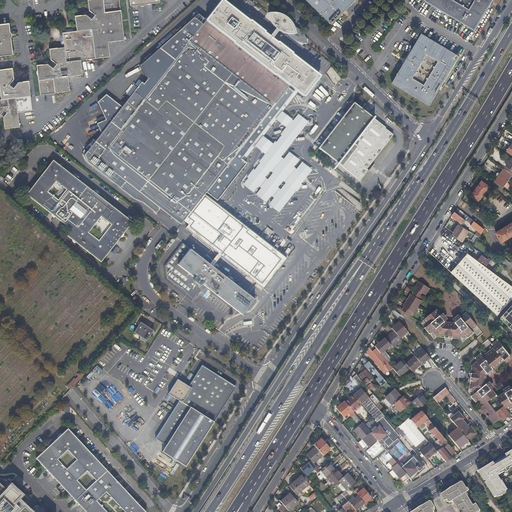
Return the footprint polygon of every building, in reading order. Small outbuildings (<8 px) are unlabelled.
[(109,42),(125,40),(124,33),(124,32),(120,0),(87,0),(89,11),(90,10),(91,12),(87,16),(86,15),(76,16),(77,31),(90,29),(93,58),(110,56),(109,42)] [(221,0),(205,20),(289,85),(295,89),(304,96),(320,76),(272,39),(269,36),(229,5),(228,5),(221,0)] [(356,0),(306,0),(332,25),(356,0)] [(425,0),(425,2),(474,31),(493,0),(425,0)] [(271,23),(272,25),(276,28),(278,30),(282,33),(285,34),(287,34),(289,34),(292,34),(295,34),(294,31),(294,28),(293,26),(292,24),(290,22),(289,20),(287,18),(286,17),(283,15),(281,14),(280,14),(278,13),(275,13),(273,13),(270,13),(268,13),(268,14),(268,16),(269,19),(270,22),(271,23)] [(287,88),(289,85),(205,20),(197,14),(158,48),(164,58),(165,62),(170,66),(153,87),(148,94),(143,100),(133,92),(87,151),(140,193),(135,198),(144,204),(146,201),(148,199),(181,224),(184,220),(189,224),(186,228),(263,289),(264,288),(286,259),(280,254),(204,194),(206,192),(209,194),(217,194),(218,194),(219,193),(231,177),(232,177),(232,176),(232,175),(231,175),(231,170),(230,167),(251,140),(251,136),(250,135),(259,123),(260,123),(263,123),(287,92),(287,88)] [(0,24),(0,56),(13,54),(11,38),(9,37),(9,34),(10,32),(8,23),(0,24)] [(63,33),(74,31),(74,30),(72,28),(59,30),(61,42),(63,45),(64,45),(63,33)] [(276,28),(269,36),(272,39),(278,30),(276,28)] [(74,31),(63,33),(64,45),(64,47),(66,61),(81,60),(93,58),(90,29),(77,31),(74,31)] [(459,57),(420,33),(410,49),(390,83),(429,107),(459,57)] [(38,65),(41,94),(70,90),(69,76),(83,74),(81,60),(66,61),(64,47),(50,49),(51,59),(53,61),(57,64),(54,68),(50,65),(48,64),(38,65)] [(164,58),(142,86),(147,90),(150,85),(153,87),(170,66),(165,62),(164,58)] [(6,130),(21,128),(19,113),(33,112),(29,82),(19,83),(18,84),(13,81),(14,79),(13,68),(0,70),(0,114),(0,115),(1,113),(5,116),(4,118),(6,130)] [(295,89),(289,85),(287,88),(287,92),(263,123),(260,123),(259,123),(250,135),(251,136),(251,140),(230,167),(231,170),(243,155),(251,144),(267,125),(272,118),(283,104),(289,97),(295,89)] [(134,90),(133,92),(143,100),(148,94),(138,86),(134,90)] [(301,106),(289,97),(283,104),(295,113),(284,127),(272,118),(267,125),(279,134),(264,154),(251,144),(243,155),(256,164),(241,184),(280,214),(313,171),(287,151),(292,144),(319,109),(306,99),(301,106)] [(368,165),(392,135),(383,129),(385,127),(353,103),(318,148),(359,180),(367,170),(365,169),(368,165)] [(68,236),(101,262),(133,222),(54,161),(27,195),(72,230),(68,236)] [(511,176),(511,173),(505,168),(496,181),(504,187),(511,176)] [(472,196),(479,202),(490,187),(482,181),(472,196)] [(455,212),(452,216),(461,222),(463,220),(465,222),(465,223),(469,227),(470,226),(470,225),(471,224),(455,212)] [(478,236),(479,237),(485,230),(475,222),(472,226),(474,228),(476,229),(481,232),(478,236)] [(511,222),(496,232),(502,242),(511,235),(511,222)] [(456,231),(453,235),(463,242),(464,242),(464,241),(470,232),(467,229),(459,225),(456,231)] [(470,240),(475,243),(476,243),(479,237),(478,236),(474,234),(470,240)] [(166,280),(192,300),(199,292),(204,291),(207,287),(243,315),(255,300),(182,242),(164,265),(166,280)] [(466,257),(451,273),(498,315),(511,299),(511,285),(466,251),(464,253),(467,256),(466,257)] [(419,286),(416,291),(424,297),(426,294),(427,295),(431,288),(421,282),(418,286),(419,286)] [(411,296),(409,300),(419,307),(423,301),(422,300),(424,297),(416,291),(412,297),(411,296)] [(419,307),(409,300),(406,304),(407,305),(404,310),(412,315),(414,312),(415,313),(419,307)] [(511,305),(501,317),(505,320),(504,321),(511,328),(511,305)] [(441,317),(442,315),(438,309),(425,320),(429,325),(426,327),(431,333),(434,330),(438,336),(449,337),(461,338),(466,334),(469,337),(475,333),(472,330),(478,325),(468,312),(462,317),(463,319),(458,323),(457,321),(453,324),(451,324),(449,323),(446,320),(445,321),(441,317)] [(393,310),(391,313),(397,320),(400,316),(393,310)] [(445,313),(442,315),(441,317),(445,321),(446,320),(449,318),(445,313)] [(154,330),(141,321),(134,332),(147,341),(154,330)] [(408,332),(399,322),(391,328),(394,331),(400,339),(408,332)] [(400,339),(394,331),(385,338),(385,339),(390,345),(393,348),(401,341),(400,339)] [(390,345),(385,339),(378,344),(375,347),(376,348),(380,353),(390,345)] [(495,347),(490,351),(500,364),(505,359),(504,358),(510,353),(498,339),(493,344),(495,347)] [(372,349),(369,346),(366,351),(383,373),(387,370),(388,372),(392,368),(392,367),(389,364),(381,354),(380,353),(376,348),(372,352),(370,350),(372,349)] [(427,361),(430,358),(422,349),(414,356),(421,364),(426,360),(427,361)] [(479,398),(484,404),(487,401),(496,393),(492,388),(490,389),(486,384),(488,383),(485,379),(485,378),(485,375),(489,372),(488,371),(493,367),(494,368),(500,364),(490,351),(485,356),(482,353),(476,357),(479,360),(473,365),(472,376),(470,387),(475,393),(472,395),(476,401),(479,398)] [(381,354),(389,364),(392,361),(384,352),(382,354),(381,354)] [(412,371),(421,364),(414,356),(405,363),(409,368),(412,371)] [(399,376),(409,368),(405,363),(402,359),(392,367),(392,368),(399,376)] [(376,379),(381,386),(385,383),(386,384),(387,383),(369,362),(364,365),(370,373),(373,370),(378,377),(376,379)] [(229,382),(202,365),(189,386),(177,379),(168,393),(180,400),(156,438),(166,445),(162,451),(186,466),(216,418),(209,413),(229,382)] [(67,386),(71,389),(85,374),(82,371),(67,386)] [(374,380),(368,373),(365,375),(372,382),(374,380)] [(236,387),(229,382),(209,413),(216,418),(236,387)] [(500,400),(507,409),(511,406),(511,386),(511,387),(511,388),(511,389),(506,392),(506,391),(497,396),(500,400)] [(361,388),(353,395),(360,403),(368,396),(361,388)] [(453,401),(455,400),(445,388),(440,392),(433,398),(434,399),(437,402),(447,393),(453,401)] [(391,405),(393,404),(401,398),(394,390),(385,397),(391,405)] [(411,402),(418,410),(419,409),(423,405),(428,402),(421,394),(411,402)] [(353,395),(345,402),(352,410),(353,411),(361,404),(360,404),(360,403),(353,395)] [(380,401),(375,395),(370,399),(375,405),(380,401)] [(393,404),(399,411),(410,403),(407,399),(406,400),(403,396),(401,398),(393,404)] [(494,422),(502,418),(491,405),(487,401),(484,404),(481,406),(484,410),(487,408),(491,413),(488,415),(494,422)] [(352,410),(345,402),(336,409),(344,417),(352,410)] [(497,411),(503,419),(510,413),(504,406),(497,411)] [(410,419),(416,427),(425,420),(427,418),(421,411),(410,419)] [(462,434),(467,440),(476,433),(472,428),(471,429),(469,428),(462,419),(461,417),(462,416),(458,412),(450,418),(462,434)] [(133,427),(137,431),(145,424),(136,414),(130,419),(135,425),(133,427)] [(355,414),(352,418),(357,424),(361,420),(355,414)] [(382,446),(383,447),(385,449),(393,442),(389,437),(394,433),(396,431),(383,417),(371,426),(370,425),(367,428),(371,432),(377,440),(378,441),(382,446)] [(354,430),(362,440),(363,439),(371,432),(367,428),(362,422),(354,430)] [(446,441),(434,427),(432,428),(429,431),(430,433),(429,434),(432,437),(435,434),(438,438),(435,441),(437,443),(438,443),(440,445),(446,441)] [(145,511),(68,428),(36,457),(86,511),(145,511)] [(400,436),(396,431),(394,433),(389,437),(393,442),(398,438),(400,436)] [(371,432),(363,439),(369,447),(377,440),(371,432)] [(459,448),(468,441),(467,440),(462,434),(457,438),(457,439),(456,440),(454,436),(451,438),(459,448)] [(313,442),(314,444),(322,438),(320,436),(313,442)] [(410,445),(412,444),(405,436),(403,438),(410,445)] [(322,438),(314,444),(323,455),(331,449),(322,438)] [(385,449),(386,450),(387,452),(395,445),(393,442),(385,449)] [(427,459),(436,451),(430,443),(420,451),(427,459)] [(436,451),(446,462),(451,459),(449,456),(454,452),(448,444),(443,449),(442,447),(436,451)] [(312,461),(314,463),(323,456),(316,447),(307,455),(312,461)] [(511,454),(510,452),(506,454),(507,455),(503,458),(499,460),(494,463),(494,462),(478,471),(480,473),(481,474),(483,475),(484,476),(482,476),(483,477),(484,480),(485,480),(486,480),(487,481),(486,482),(490,488),(503,481),(503,480),(502,480),(499,475),(501,473),(501,472),(504,471),(510,467),(511,465),(511,454)] [(329,463),(332,460),(335,458),(332,455),(327,460),(329,463)] [(409,460),(409,461),(400,468),(409,478),(411,480),(424,469),(423,467),(422,467),(413,457),(409,460)] [(398,465),(400,468),(409,461),(407,458),(398,465)] [(320,470),(326,478),(335,470),(332,467),(336,464),(332,460),(329,463),(320,470)] [(393,460),(390,463),(393,466),(391,468),(395,473),(402,482),(407,478),(393,460)] [(317,473),(320,470),(314,463),(312,461),(309,463),(301,469),(307,475),(314,469),(317,473)] [(324,479),(330,487),(338,480),(339,480),(342,477),(336,469),(335,470),(326,478),(324,479)] [(355,482),(352,479),(351,479),(346,474),(342,477),(339,480),(338,480),(340,483),(345,489),(346,490),(346,489),(350,486),(355,482)] [(296,495),(309,484),(307,481),(304,479),(302,476),(289,486),(296,495)] [(29,511),(22,505),(18,502),(17,500),(18,498),(22,494),(12,485),(11,485),(10,484),(11,483),(10,482),(7,486),(5,484),(6,483),(3,481),(1,479),(0,478),(0,511),(29,511)] [(462,481),(442,493),(442,495),(445,501),(448,499),(450,501),(450,503),(454,500),(460,510),(460,511),(477,511),(480,510),(476,502),(475,502),(474,502),(474,501),(472,502),(466,492),(469,491),(462,481)] [(495,496),(500,494),(502,492),(506,490),(508,489),(503,481),(490,488),(495,496)] [(364,503),(366,506),(369,504),(374,500),(364,488),(360,492),(357,489),(354,491),(358,496),(364,503)] [(287,496),(295,506),(298,503),(291,493),(287,496)] [(289,511),(295,506),(287,496),(281,501),(287,508),(289,511)] [(351,505),(353,507),(355,510),(364,503),(358,496),(349,503),(351,505)] [(33,511),(18,498),(17,500),(18,502),(22,505),(29,511),(33,511)] [(348,508),(351,505),(349,503),(346,499),(343,502),(342,503),(340,504),(341,505),(342,506),(343,507),(345,510),(348,508)] [(412,511),(434,511),(435,511),(433,509),(436,507),(432,501),(430,501),(412,511)]
